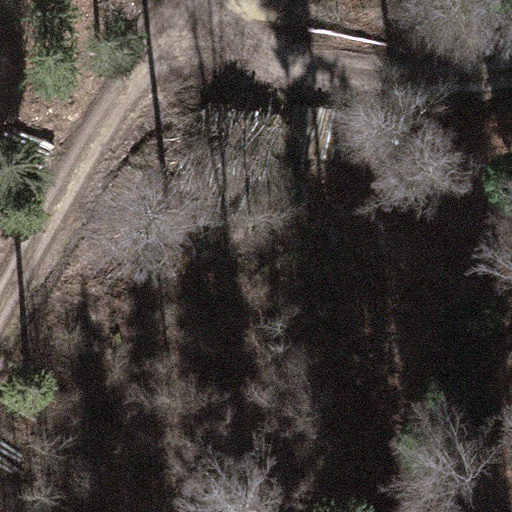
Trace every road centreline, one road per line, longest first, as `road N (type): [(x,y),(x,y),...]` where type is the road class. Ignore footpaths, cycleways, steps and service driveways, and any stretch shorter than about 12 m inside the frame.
road 1 (track): [(186,0),(0,311)]
road 2 (track): [(221,0),(232,29),(303,68),(406,78),(511,68)]
